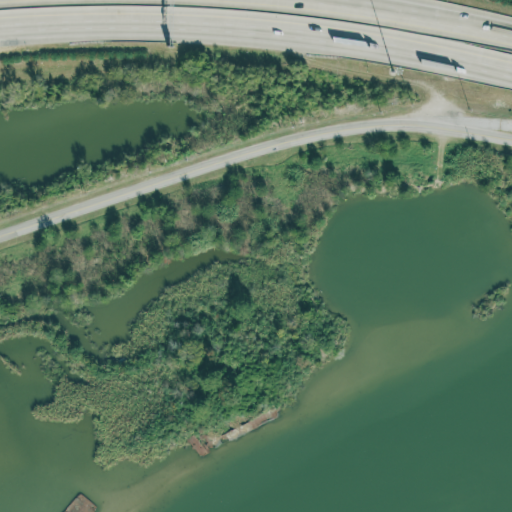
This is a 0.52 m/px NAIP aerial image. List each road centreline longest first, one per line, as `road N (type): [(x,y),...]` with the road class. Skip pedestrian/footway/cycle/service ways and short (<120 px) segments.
road 1 (residential): [(0,234),(308,135),(416,123),(511,139)]
road 2 (motorway): [(0,25),(182,19),(269,27),(511,73)]
road 3 (motorway): [(511,33),(310,0)]
